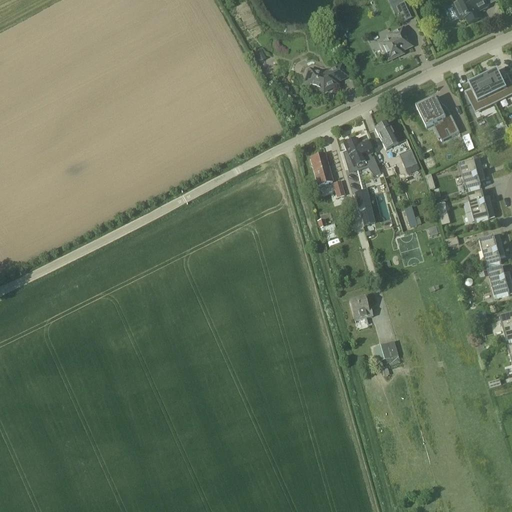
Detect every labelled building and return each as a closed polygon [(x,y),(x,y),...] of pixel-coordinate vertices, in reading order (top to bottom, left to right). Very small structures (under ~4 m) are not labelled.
[(469,26),(478,21),(475,15),(487,9),(483,0),(464,0),(463,1),(464,2),(453,8),(460,22),(466,19),(469,26)] [(407,4),(396,9),(403,24),(414,19),(407,4)] [(380,44),(388,62),(403,55),(401,52),(411,47),(403,29),(388,36),(390,39),(380,44)] [(261,51),(255,54),(259,63),(265,60),(261,51)] [(305,86),(323,93),(338,86),(337,83),(347,78),(342,66),(323,76),(310,71),(305,86)] [(497,71),(484,78),(485,80),(484,80),(496,105),(498,104),(497,102),(511,94),(511,85),(508,76),(504,78),(506,81),(503,82),(501,80),(497,71)] [(483,78),(478,80),(468,85),(471,91),(465,94),(474,113),(493,104),(494,106),(496,105),(484,80),(485,80),(484,78),(483,78)] [(418,111),(422,116),(420,118),(426,130),(440,123),(440,125),(441,125),(444,132),(448,130),(452,138),(460,134),(451,116),(448,111),(443,114),(436,101),(418,109),(418,110),(418,111)] [(375,130),(386,151),(398,145),(388,124),(375,130)] [(506,128),(497,132),(501,139),(510,135),(506,128)] [(462,139),(467,154),(475,151),(469,136),(462,139)] [(357,140),(343,146),(348,158),(345,160),(348,172),(357,168),(357,171),(367,168),(369,170),(377,168),(373,159),(371,160),(370,157),(373,156),(366,141),(359,144),(357,140)] [(419,171),(411,151),(399,156),(407,176),(419,171)] [(310,160),(318,188),(333,183),(325,156),(310,160)] [(474,163),(459,167),(466,194),(481,190),(479,183),(485,182),(481,166),(475,167),(474,163)] [(431,176),(425,178),(429,192),(435,190),(431,176)] [(341,183),(333,185),(337,199),(345,197),(341,183)] [(474,224),(489,220),(495,219),(489,198),(484,200),(482,193),(467,197),(474,224)] [(368,197),(355,201),(363,226),(374,223),(368,197)] [(409,228),(416,226),(411,209),(404,211),(409,228)] [(324,242),(338,239),(334,225),(321,229),(324,242)] [(501,265),(499,259),(505,258),(499,236),(494,238),(479,243),(486,269),(501,265)] [(457,239),(445,242),(447,249),(459,246),(457,239)] [(494,300),(509,296),(511,295),(511,284),(509,274),(504,276),(502,269),(487,273),(494,300)] [(354,323),(366,320),(372,318),(369,309),(367,310),(363,299),(349,303),(354,323)] [(511,343),(511,314),(499,318),(507,345),(511,343)] [(378,368),(381,367),(388,365),(391,364),(392,367),(400,365),(394,343),(373,349),(378,368)] [(488,384),(490,391),(502,387),(500,381),(488,384)]
